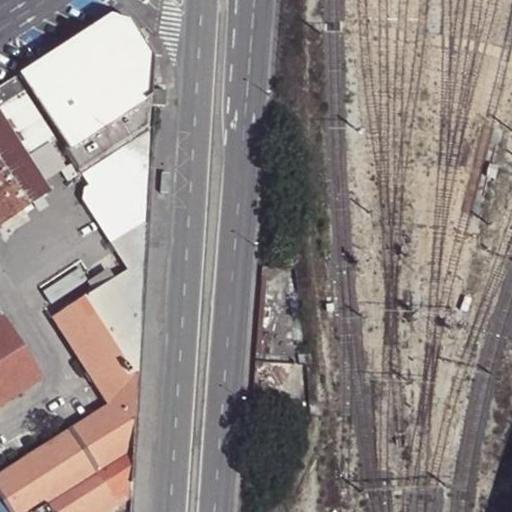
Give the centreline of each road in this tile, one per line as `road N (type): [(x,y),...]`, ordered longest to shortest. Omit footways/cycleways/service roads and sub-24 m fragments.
road 1 (tertiary): [(215,511),(249,0)]
road 2 (tertiary): [(198,77),(172,511)]
